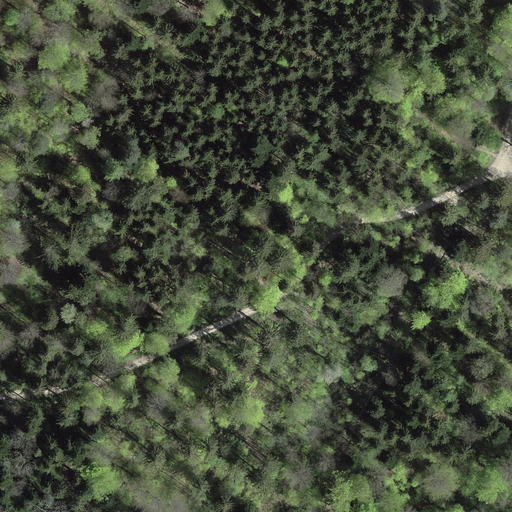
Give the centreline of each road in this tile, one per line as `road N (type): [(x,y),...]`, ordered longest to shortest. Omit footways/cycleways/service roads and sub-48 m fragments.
road 1 (track): [(0,396),(112,375),(287,292),(346,224),(461,191)]
road 2 (track): [(461,191),(412,317),(343,446),(335,511)]
road 3 (track): [(397,83),(452,138),(511,155)]
